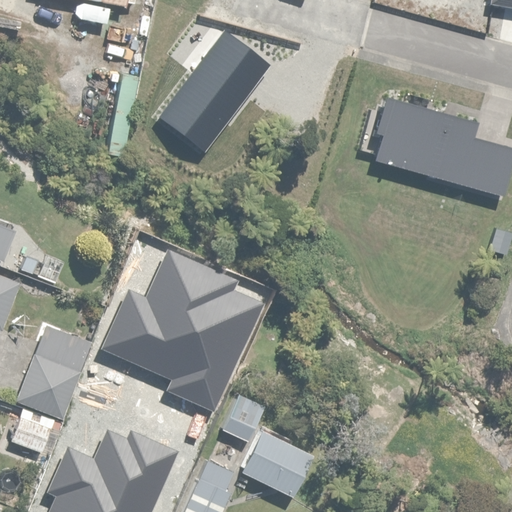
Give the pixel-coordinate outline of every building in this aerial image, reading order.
[(94,345),(97,346),(84,384),(126,398),(161,299),(147,294),(158,262),(130,252),(120,281),(116,279),(94,345)] [(0,328),(1,329),(19,284),(0,276),(0,328)] [(60,418),(90,339),(45,322),(15,401),(60,418)] [(249,437),(265,402),(236,389),(220,424),(249,437)] [(167,511),(212,411),(182,398),(158,453),(116,435),(82,511),(63,511),(53,508),(51,511),(167,511)] [(50,425),(17,413),(9,437),(42,449),(50,425)] [(259,429),(239,471),(292,496),(312,454),(259,429)] [(227,483),(232,471),(204,459),(180,511),(223,511),(235,487),(227,483)]
